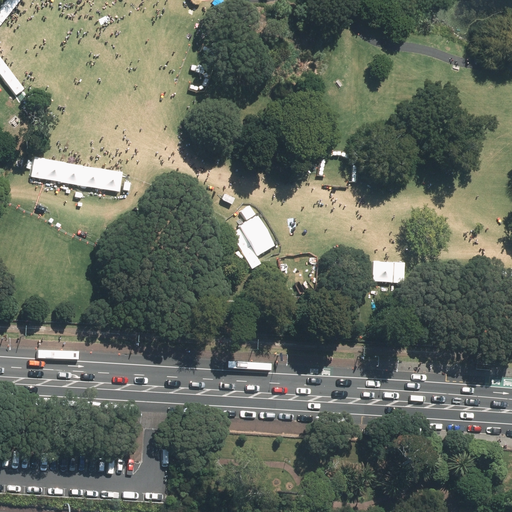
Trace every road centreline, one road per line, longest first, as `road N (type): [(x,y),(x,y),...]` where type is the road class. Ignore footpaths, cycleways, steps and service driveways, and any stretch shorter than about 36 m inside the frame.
road 1 (primary): [(0,379),(362,399)]
road 2 (primary): [(511,421),(362,399)]
road 3 (primary): [(362,399),(511,392)]
